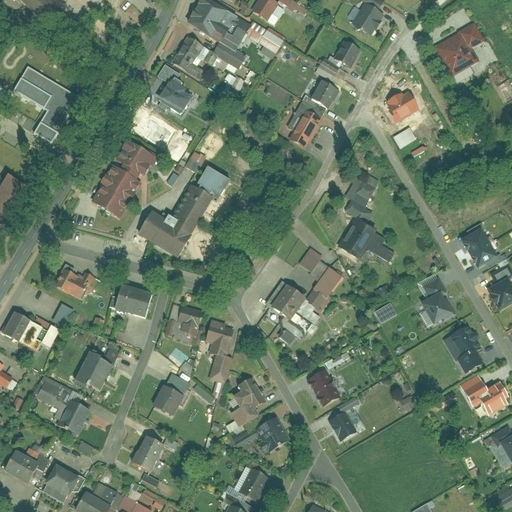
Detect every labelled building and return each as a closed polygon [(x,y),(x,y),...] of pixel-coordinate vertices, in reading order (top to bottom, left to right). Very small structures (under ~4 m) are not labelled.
[(25,0),(40,15),(53,2),(51,0),(25,0)] [(275,6),(264,0),(263,0),(254,16),(273,28),(279,18),(271,13),(275,6)] [(304,11),(287,0),(280,0),(278,5),(299,19),(304,11)] [(381,13),(361,0),(354,10),(361,14),(352,29),(365,38),(381,13)] [(252,25),(250,29),(204,2),(189,27),(210,40),(202,53),(186,44),(173,66),(189,76),(200,59),(213,67),(220,56),(239,67),(245,57),(237,52),(246,37),(271,52),(278,56),(287,41),(270,31),(267,35),(252,25)] [(451,81),(475,63),(457,38),(433,55),(451,81)] [(343,73),(357,49),(344,42),(330,66),(343,73)] [(156,81),(167,88),(155,107),(165,114),(166,112),(179,120),(190,102),(181,97),(184,93),(181,91),(182,88),(176,83),(179,79),(164,70),(156,81)] [(76,100),(27,71),(13,93),(47,113),(33,136),(49,145),(76,100)] [(460,86),(473,78),(469,71),(456,79),(460,86)] [(223,83),(227,85),(218,100),(230,107),(243,85),(227,76),(223,83)] [(326,114),(337,95),(320,85),(309,104),(326,114)] [(0,90),(0,89),(0,100),(4,103),(9,95),(0,90)] [(418,113),(407,96),(386,108),(396,126),(418,113)] [(305,148),(319,124),(301,115),(288,138),(305,148)] [(407,131),(391,141),(398,153),(414,143),(407,131)] [(148,161),(125,147),(112,169),(91,204),(114,218),(148,161)] [(421,149),(410,155),(412,160),(423,153),(421,149)] [(191,173),(197,157),(191,155),(185,171),(191,173)] [(206,169),(198,185),(221,198),(230,182),(206,169)] [(0,222),(25,185),(8,173),(3,180),(0,176),(0,222)] [(165,184),(169,189),(178,181),(173,176),(165,184)] [(354,222),(337,247),(360,262),(367,252),(385,265),(389,258),(379,251),(382,248),(371,240),(378,230),(370,225),(375,216),(363,208),(372,196),(361,188),(343,214),(354,222)] [(174,260),(206,205),(186,193),(167,227),(152,218),(139,240),(174,260)] [(485,228),(461,241),(478,272),(502,259),(485,228)] [(312,315),(335,280),(314,267),(307,276),(317,282),(304,303),(284,290),(269,313),(283,322),(275,333),(296,348),(316,318),(312,315)] [(67,268),(57,285),(79,299),(89,282),(67,268)] [(511,283),(509,279),(488,290),(501,313),(511,307),(511,283)] [(444,293),(422,304),(434,326),(456,316),(444,293)] [(144,305),(119,298),(114,313),(109,311),(104,330),(120,334),(125,315),(140,319),(144,305)] [(390,307),(373,314),(378,326),(395,319),(390,307)] [(58,308),(50,327),(63,332),(71,313),(58,308)] [(190,345),(196,324),(171,317),(163,344),(171,347),(173,340),(189,344),(190,345)] [(45,328),(40,336),(15,320),(5,337),(32,353),(37,346),(43,350),(53,333),(45,328)] [(33,327),(42,330),(44,325),(35,321),(33,327)] [(100,332),(103,325),(96,322),(93,329),(100,332)] [(466,328),(451,337),(462,357),(455,361),(465,378),(477,371),(469,357),(480,351),(466,328)] [(204,348),(217,352),(206,384),(222,389),(229,368),(222,366),(232,337),(211,329),(204,348)] [(86,357),(74,383),(95,392),(106,366),(86,357)] [(179,372),(185,377),(191,370),(184,365),(179,372)] [(0,382),(9,388),(15,380),(0,370),(0,382)] [(340,401),(325,375),(309,385),(323,410),(340,401)] [(487,391),(478,377),(458,388),(474,412),(481,408),(490,418),(509,407),(495,386),(487,391)] [(236,447),(251,437),(263,454),(282,441),(267,421),(260,425),(249,410),(261,402),(247,383),(231,395),(240,408),(232,414),(238,422),(225,431),(236,447)] [(77,404),(46,385),(35,404),(36,405),(56,417),(53,422),(64,429),(61,433),(72,439),(86,417),(74,410),(77,404)] [(204,403),(208,399),(195,388),(192,392),(204,403)] [(153,414),(168,420),(178,397),(163,391),(153,414)] [(451,394),(438,402),(443,410),(456,402),(451,394)] [(358,407),(354,400),(337,410),(340,416),(327,424),(339,445),(353,436),(342,416),(358,407)] [(511,437),(501,444),(511,462),(511,437)] [(129,468),(145,475),(158,448),(142,440),(129,468)] [(33,447),(30,452),(38,456),(40,451),(33,447)] [(28,451),(24,457),(33,464),(38,458),(28,451)] [(14,454),(2,474),(19,484),(31,465),(14,454)] [(43,493),(62,503),(74,482),(56,472),(43,493)] [(240,496),(253,503),(265,480),(251,473),(240,496)] [(144,476),(140,483),(155,491),(159,485),(144,476)] [(500,511),(501,511),(511,504),(511,492),(508,486),(491,498),(500,511)] [(84,496),(74,511),(132,511),(97,490),(91,500),(84,496)] [(141,494),(138,505),(162,511),(165,500),(141,494)]
